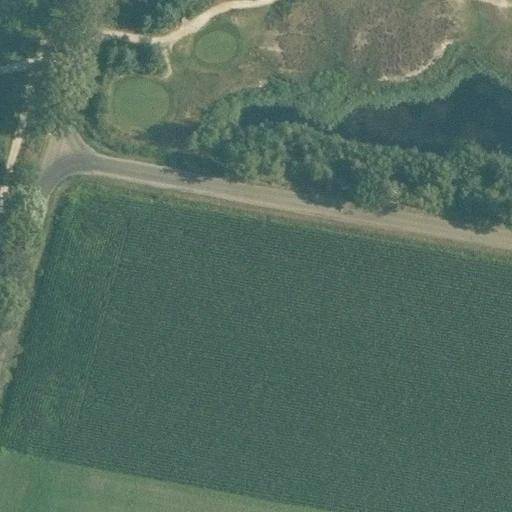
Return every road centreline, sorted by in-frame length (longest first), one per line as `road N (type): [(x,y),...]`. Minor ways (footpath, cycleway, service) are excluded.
road 1 (unclassified): [(511,238),(50,158)]
road 2 (unclassified): [(0,334),(50,158)]
road 3 (unclassified): [(50,158),(96,0)]
